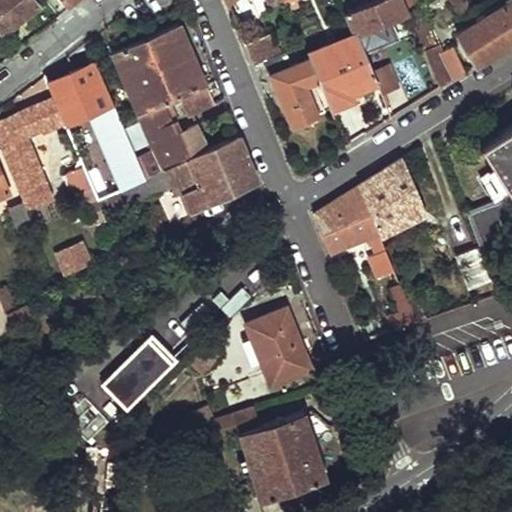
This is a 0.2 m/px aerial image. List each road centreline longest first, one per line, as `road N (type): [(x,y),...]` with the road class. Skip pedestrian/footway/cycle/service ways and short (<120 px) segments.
road 1 (residential): [(408,475),(288,196)]
road 2 (residential): [(511,62),(288,196)]
road 3 (residential): [(288,196),(208,0)]
road 4 (residential): [(104,0),(0,81)]
road 5 (residential): [(408,475),(479,431),(511,399)]
